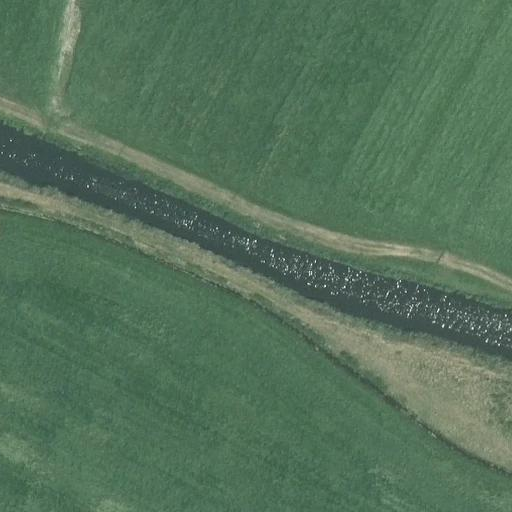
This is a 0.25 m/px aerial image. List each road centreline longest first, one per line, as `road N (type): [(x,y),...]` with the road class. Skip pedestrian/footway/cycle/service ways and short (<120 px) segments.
road 1 (track): [(511,444),(376,351),(149,244),(0,200)]
road 2 (track): [(511,290),(449,264),(333,243),(0,112)]
